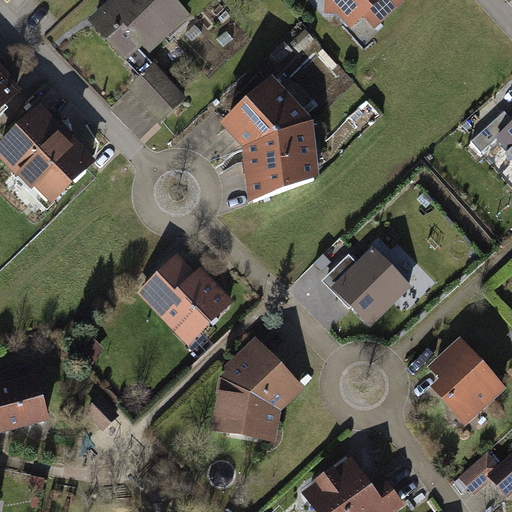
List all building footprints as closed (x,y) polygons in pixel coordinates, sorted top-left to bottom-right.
[(193,15),(179,0),(121,0),(97,22),(137,66),(193,15)] [(328,0),(326,11),(342,11),(350,21),(376,0),(328,0)] [(0,121),(29,93),(0,63),(0,121)] [(161,67),(135,90),(166,125),(192,102),(161,67)] [(251,150),(319,124),(276,86),(232,124),(251,150)] [(99,159),(45,109),(5,151),(58,202),(99,159)] [(511,121),(495,136),(511,154),(511,121)] [(319,124),(251,150),(258,202),(322,179),(319,124)] [(375,246),(333,286),(371,325),(413,286),(375,246)] [(202,274),(183,254),(145,289),(193,340),(236,301),(207,270),(202,274)] [(310,386),(265,335),(224,377),(215,426),(282,439),(287,408),(310,386)] [(93,336),(79,348),(94,365),(107,353),(93,336)] [(508,383),(471,338),(438,366),(448,378),(440,385),(467,417),(508,383)] [(44,378),(0,387),(0,430),(53,419),(44,378)] [(106,396),(89,410),(107,432),(124,418),(106,396)] [(471,486),(492,469),(501,460),(490,447),(460,473),(471,486)] [(357,456),(309,490),(325,511),(392,511),(411,499),(399,483),(392,488),(382,474),(374,480),(357,456)] [(511,462),(507,467),(501,460),(492,469),(511,491),(511,490),(511,462)]
